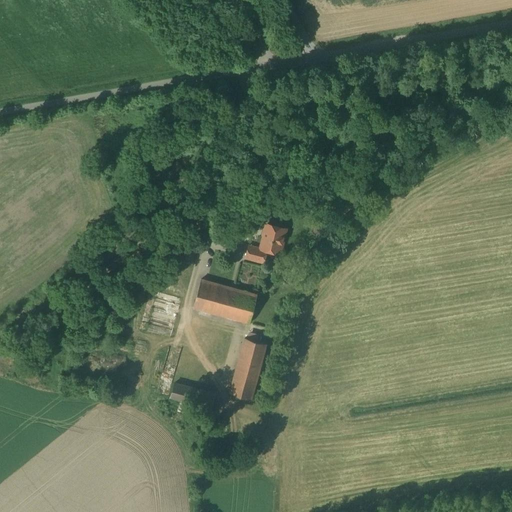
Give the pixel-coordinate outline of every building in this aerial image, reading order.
[(293,230),(271,225),(265,249),(252,246),(248,262),(268,267),(271,253),(286,257),(293,230)] [(196,248),(184,244),(181,256),(193,260),(196,248)] [(265,300),(209,285),(201,313),(257,329),(265,300)] [(186,300),(156,292),(145,335),(175,342),(186,300)] [(275,344),(251,338),(236,397),(259,403),(275,344)] [(213,396),(184,388),(180,403),(209,411),(213,396)]
